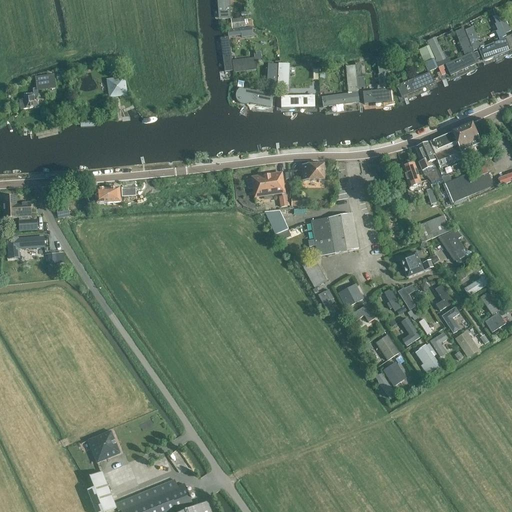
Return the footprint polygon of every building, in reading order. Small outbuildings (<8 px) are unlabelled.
[(229,0),(217,0),(218,21),(231,20),(229,0)] [(506,37),(497,16),(493,18),(496,25),(495,25),(498,31),(496,32),(499,40),(506,37)] [(232,29),(239,29),(245,28),(244,19),(231,20),(232,29)] [(506,34),(510,32),(504,20),(500,22),(506,34)] [(252,28),(227,31),(228,38),(235,37),(235,38),(244,37),(244,38),(253,37),(252,28)] [(473,28),(466,31),(474,52),(482,48),(486,47),(484,42),(480,44),(473,28)] [(472,49),(465,30),(464,29),(455,32),(458,39),(460,37),(466,55),(472,52),(472,49)] [(220,40),(224,72),(234,71),(229,38),(220,40)] [(446,61),(435,38),(427,42),(436,61),(435,61),(436,65),(437,65),(439,69),(451,63),(449,59),(446,61)] [(510,51),(506,40),(479,51),(483,62),(510,51)] [(429,47),(419,51),(424,65),(429,62),(433,72),(430,73),(432,77),(438,74),(434,64),(433,64),(432,61),(434,60),(429,47)] [(478,64),(473,53),(445,66),(450,77),(478,64)] [(256,71),(255,62),(255,58),(233,61),(235,73),(256,71)] [(390,74),(387,58),(376,60),(379,75),(378,75),(379,86),(377,86),(377,90),(391,88),(389,74),(390,74)] [(285,69),(287,69),(287,67),(287,63),(280,63),(277,63),(277,72),(277,85),(286,85),(285,69)] [(355,67),(357,89),(364,89),(363,78),(362,78),(361,64),(355,64),(355,66),(355,67)] [(396,64),(389,65),(392,77),(399,75),(396,64)] [(276,88),(276,72),(276,65),(268,65),(267,88),(276,88)] [(355,66),(345,67),(348,94),(358,94),(357,89),(355,67),(355,66)] [(429,73),(396,88),(401,99),(434,85),(429,73)] [(21,110),(40,108),(37,91),(56,88),(54,75),(36,78),(37,89),(32,90),(33,94),(24,95),(25,99),(19,101),(21,110)] [(109,99),(127,97),(125,78),(106,80),(109,99)] [(271,110),(274,96),(240,89),(238,91),(236,93),(235,97),(236,100),(238,103),(240,105),(245,106),(248,105),(271,110)] [(392,102),(391,91),(363,94),(364,105),(392,102)] [(358,104),(357,94),(322,99),(323,109),(358,104)] [(315,97),(281,98),(281,109),(315,109),(315,97)] [(452,133),(463,159),(463,160),(477,154),(475,149),(481,146),(472,125),(452,133)] [(432,148),(435,156),(440,169),(463,159),(452,133),(429,143),(432,148)] [(432,148),(430,149),(427,144),(417,148),(423,163),(419,164),(423,174),(425,176),(426,175),(432,182),(439,179),(433,162),(435,161),(433,157),(435,156),(432,148)] [(468,175),(445,185),(453,204),(493,187),(488,174),(486,170),(483,163),(466,171),(468,175)] [(419,179),(414,164),(402,168),(410,191),(421,187),(419,179)] [(303,182),(325,181),(324,165),(302,166),(303,182)] [(281,175),(253,179),(255,198),(284,193),(281,175)] [(108,189),(109,204),(121,204),(120,188),(108,189)] [(108,189),(96,190),(96,192),(88,192),(89,205),(97,204),(97,205),(109,204),(108,189)] [(136,189),(122,190),(122,198),(136,197),(136,189)] [(432,189),(426,191),(431,206),(437,204),(432,189)] [(288,197),(280,198),(282,208),(289,207),(288,197)] [(18,205),(17,198),(2,199),(3,220),(19,219),(18,218),(31,218),(30,204),(18,205)] [(58,218),(69,216),(67,208),(57,210),(58,218)] [(276,236),(279,235),(289,231),(280,211),(265,212),(276,236)] [(318,258),(359,250),(352,215),(311,222),(318,258)] [(422,244),(451,232),(444,216),(415,228),(422,244)] [(19,232),(39,231),(38,222),(30,222),(18,223),(19,232)] [(289,232),(279,236),(282,242),(292,237),(289,232)] [(457,232),(438,239),(454,263),(455,262),(459,267),(469,260),(463,251),(465,250),(458,241),(461,238),(457,233),(457,232)] [(41,247),(40,238),(14,240),(14,239),(4,240),(7,260),(17,259),(15,249),(41,247)] [(416,253),(399,259),(407,280),(424,273),(416,253)] [(56,255),(48,256),(49,266),(57,265),(56,255)] [(436,256),(431,260),(434,265),(440,261),(436,256)] [(314,289),(327,282),(315,260),(302,267),(314,289)] [(431,261),(423,264),(425,271),(433,268),(431,261)] [(463,272),(456,277),(460,282),(467,278),(463,272)] [(485,278),(464,287),(468,295),(489,286),(485,278)] [(340,295),(347,309),(363,300),(356,287),(340,295)] [(436,307),(440,313),(453,305),(441,287),(435,291),(442,302),(436,307)] [(399,291),(407,312),(415,308),(407,288),(399,291)] [(328,291),(318,295),(331,319),(340,314),(328,291)] [(393,310),(395,313),(401,310),(391,291),(384,294),(390,304),(387,306),(390,311),(393,310)] [(368,305),(351,315),(355,322),(365,316),(369,323),(376,319),(368,305)] [(454,334),(461,330),(454,319),(461,315),(456,307),(442,317),(454,334)] [(505,308),(499,312),(503,317),(508,313),(505,308)] [(485,324),(492,335),(506,326),(498,315),(485,324)] [(409,318),(401,322),(409,336),(403,340),(407,347),(422,338),(409,318)] [(424,319),(420,322),(429,337),(434,334),(424,319)] [(442,344),(448,339),(443,333),(431,342),(442,358),(448,353),(442,344)] [(455,341),(467,360),(479,352),(467,334),(455,341)] [(376,345),(388,363),(399,356),(388,338),(376,345)] [(421,368),(427,378),(441,369),(434,359),(437,357),(429,346),(415,355),(423,367),(421,368)] [(459,354),(455,357),(458,362),(463,359),(459,354)] [(400,357),(396,360),(400,366),(404,363),(400,357)] [(384,373),(394,389),(407,380),(397,365),(384,373)] [(383,374),(376,377),(389,399),(395,395),(383,374)] [(111,432),(87,442),(97,465),(120,456),(120,455),(121,455),(111,432)] [(182,474),(191,467),(178,450),(169,456),(182,474)] [(95,489),(87,492),(95,511),(110,511),(116,509),(114,504),(102,473),(90,478),(95,489)] [(175,482),(116,506),(118,511),(119,511),(121,511),(210,511),(207,503),(194,508),(185,485),(178,488),(175,482)]
